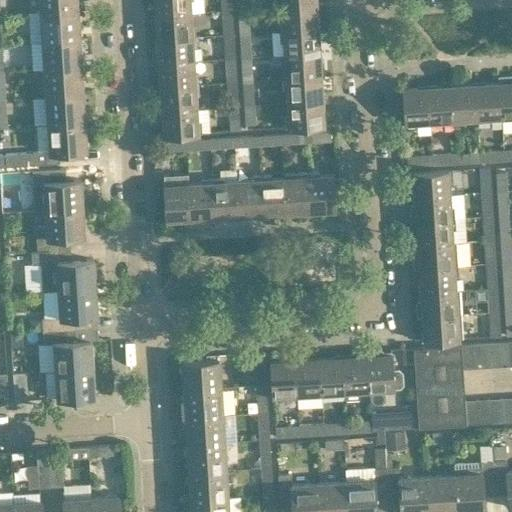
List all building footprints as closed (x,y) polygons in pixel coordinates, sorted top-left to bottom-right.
[(40,0),(41,14),(78,11),(77,0),(40,0)] [(156,7),(156,14),(190,12),(189,0),(155,0),(155,5),(153,6),(153,7),(156,7)] [(231,0),(220,0),(221,10),(232,10),(231,0)] [(236,0),(237,9),(248,8),(247,0),(236,0)] [(280,19),(280,30),(320,28),(319,27),(318,27),(318,13),(320,13),(320,12),(317,12),(317,4),(282,6),(283,19),(280,19)] [(248,8),(237,9),(239,28),(249,27),(248,8)] [(232,10),(221,10),(222,29),(233,28),(232,10)] [(41,14),(43,41),(80,39),(78,11),(41,14)] [(157,38),(196,36),(195,24),(191,25),(190,12),(156,14),(157,22),(154,22),(154,23),(157,23),(158,38),(157,38)] [(284,41),(285,54),(320,52),(319,44),(322,44),(322,43),(320,43),(319,29),(320,29),(320,28),(280,30),(281,41),(284,41)] [(159,55),(159,62),(193,60),(192,47),(197,47),(196,36),(157,38),(158,39),(159,53),(156,53),(156,55),(159,55)] [(250,37),(239,38),(240,57),(251,56),(250,37)] [(43,41),(44,69),(81,66),(80,39),(43,41)] [(234,39),(223,39),(224,58),(235,57),(234,39)] [(286,67),(283,67),(283,78),(322,76),(325,76),(324,59),(320,59),(320,52),(285,54),(286,67)] [(240,57),(242,81),(253,80),(251,56),(240,57)] [(235,57),(224,58),(225,77),(236,76),(235,57)] [(161,86),(160,86),(199,84),(198,72),(194,72),(193,60),(159,62),(160,70),(157,70),(157,71),(160,71),(161,86)] [(44,69),(46,96),(83,94),(81,66),(44,69)] [(502,119),(502,120),(511,119),(511,75),(499,77),(499,80),(502,119)] [(287,90),(288,102),(323,100),(322,93),(325,93),(325,91),(322,91),(321,77),(322,77),(322,76),(283,78),(284,90),(287,90)] [(483,82),(475,83),(478,117),(490,117),(490,120),(502,119),(499,80),(499,81),(484,82),(484,80),(483,80),(483,82)] [(452,83),(451,83),(454,123),(465,123),(464,118),(478,117),(475,83),(468,83),(468,81),(466,81),(467,83),(452,84),(452,83)] [(435,86),(428,86),(430,121),(442,120),(443,124),(454,123),(451,83),(451,84),(436,85),(436,83),(435,83),(435,86)] [(162,102),(162,110),(196,108),(195,96),(200,95),(199,84),(160,86),(160,87),(161,87),(162,102),(159,102),(159,103),(162,102)] [(430,121),(428,86),(420,87),(420,84),(418,84),(419,86),(404,87),(403,87),(405,126),(417,126),(417,121),(430,121)] [(253,86),(242,86),(243,105),(254,104),(253,86)] [(237,87),(226,87),(227,106),(238,105),(237,87)] [(46,96),(48,124),(85,121),(83,94),(46,96)] [(323,100),(288,102),(289,115),(285,115),(286,127),(325,124),(325,123),(324,123),(323,109),(326,109),(326,108),(323,108),(323,100)] [(254,104),(243,105),(245,123),(255,122),(254,104)] [(238,105),(227,106),(228,118),(239,117),(238,105)] [(196,108),(162,110),(163,118),(160,118),(160,119),(163,119),(164,133),(163,134),(163,135),(202,132),(201,120),(197,121),(196,108)] [(85,121),(48,124),(50,150),(0,153),(0,165),(59,162),(59,151),(87,149),(85,121)] [(330,129),(311,130),(312,142),(331,141),(330,129)] [(303,131),(282,132),(282,142),(304,141),(303,131)] [(282,132),(263,133),(264,144),(282,142),(282,132)] [(253,134),(234,135),(235,145),(253,144),(253,134)] [(235,145),(234,135),(213,136),(213,147),(235,145)] [(205,138),(186,139),(187,149),(205,148),(205,138)] [(187,149),(186,139),(167,141),(168,150),(187,149)] [(498,149),(480,151),(480,161),(499,160),(498,149)] [(480,151),(461,152),(462,162),(480,161),(480,151)] [(441,153),(432,154),(433,164),(441,164),(451,163),(451,152),(441,153)] [(426,154),(407,155),(407,166),(426,165),(426,154)] [(45,168),(32,169),(33,182),(35,209),(45,209),(83,206),(81,178),(66,179),(65,167),(45,168)] [(452,169),(411,171),(408,171),(409,186),(412,188),(414,188),(414,196),(449,193),(448,180),(453,180),(452,169)] [(494,170),(496,191),(507,190),(506,169),(494,170)] [(297,176),(285,177),(287,212),(295,211),(295,214),(296,214),(296,211),(310,211),(308,171),(297,172),(297,176)] [(319,171),(308,171),(310,211),(311,211),(312,211),(312,210),(326,210),(326,212),(328,212),(328,210),(333,209),(334,212),(335,212),(333,174),(320,175),(319,171)] [(480,172),(481,191),(491,191),(490,171),(480,172)] [(272,173),(260,174),(263,214),(264,214),(278,213),(278,215),(280,215),(280,212),(287,212),(285,177),(272,177),(272,173)] [(164,175),(167,220),(168,220),(182,219),(182,221),(184,221),(184,219),(191,218),(189,183),(188,174),(164,175)] [(250,179),(237,180),(239,215),(247,215),(247,217),(249,217),(248,215),(262,214),(263,214),(260,174),(249,175),(250,179)] [(224,176),(213,177),(215,217),(216,217),(230,216),(230,218),(232,218),(231,216),(239,215),(237,180),(224,181),(224,176)] [(202,182),(189,183),(191,218),(199,218),(199,220),(200,220),(200,218),(215,217),(213,177),(201,178),(202,182)] [(507,190),(496,191),(497,209),(508,208),(507,190)] [(481,191),(482,215),(493,214),(491,191),(481,191)] [(410,207),(411,220),(455,217),(454,206),(450,206),(449,193),(414,196),(415,204),(413,204),(410,207)] [(37,237),(37,250),(71,248),(70,236),(85,235),(83,206),(45,209),(47,236),(37,237)] [(454,217),(411,220),(412,234),(415,237),(417,236),(417,244),(451,241),(452,241),(456,241),(455,217),(454,217)] [(493,220),(483,221),(484,239),(494,238),(493,220)] [(509,220),(498,221),(499,238),(510,238),(509,220)] [(494,238),(484,239),(485,257),(495,256),(494,238)] [(510,238),(499,238),(500,256),(511,256),(510,238)] [(413,255),(414,268),(458,265),(456,241),(417,244),(418,252),(415,252),(413,255)] [(37,250),(32,250),(32,263),(41,263),(43,289),(59,288),(96,286),(94,258),(72,260),(71,248),(37,250)] [(420,284),(420,292),(455,289),(454,276),(458,276),(458,265),(414,268),(414,269),(419,268),(420,283),(417,283),(418,285),(420,284)] [(511,267),(501,268),(502,286),(511,285),(511,267)] [(496,268),(486,269),(487,287),(497,286),(496,268)] [(511,285),(502,286),(503,304),(511,303),(511,285)] [(42,316),(43,329),(76,327),(75,315),(98,314),(96,286),(59,288),(60,315),(42,316)] [(497,286),(487,287),(488,305),(499,304),(497,286)] [(416,303),(417,316),(461,313),(459,289),(455,289),(420,292),(421,300),(419,300),(416,303)] [(461,313),(417,316),(417,317),(422,317),(423,331),(421,332),(421,333),(423,333),(424,339),(421,339),(421,340),(441,339),(458,338),(462,338),(461,324),(461,313)] [(499,316),(489,317),(490,335),(490,336),(500,335),(499,316)] [(54,342),(56,369),(93,367),(91,338),(77,339),(76,327),(43,329),(44,343),(54,342)] [(510,340),(498,341),(499,365),(511,364),(510,340)] [(498,341),(486,342),(487,366),(499,365),(498,341)] [(486,342),(474,343),(475,367),(487,366),(486,342)] [(463,367),(461,343),(414,347),(415,361),(418,408),(419,426),(467,423),(465,399),(463,367)] [(475,367),(474,343),(461,343),(463,367),(475,367)] [(414,347),(404,347),(405,362),(415,361),(414,347)] [(381,349),(367,350),(370,393),(381,392),(381,388),(394,387),(400,386),(403,383),(402,372),(399,369),(393,369),(392,350),(391,350),(391,353),(384,353),(384,352),(381,349)] [(352,355),(344,356),(346,394),(346,399),(359,398),(359,394),(370,393),(367,350),(354,351),(351,354),(352,355)] [(321,356),(320,356),(322,396),(346,394),(344,356),(336,356),(336,353),(335,353),(335,356),(321,357),(321,356)] [(252,356),(254,384),(266,383),(265,355),(252,356)] [(303,358),(296,359),(298,393),(311,393),(311,397),(322,396),(320,356),(319,356),(319,357),(305,358),(305,355),(303,355),(303,358)] [(298,393),(296,359),(288,359),(288,356),(287,356),(287,359),(273,360),(273,359),(271,359),(274,399),(285,398),(285,394),(298,393)] [(183,361),(185,389),(221,387),(220,358),(183,361)] [(93,367),(56,369),(58,397),(95,395),(93,367)] [(13,371),(15,400),(29,399),(27,370),(13,371)] [(0,372),(0,400),(9,400),(7,372),(0,372)] [(185,389),(186,416),(223,414),(221,387),(185,389)] [(267,392),(256,393),(257,412),(269,411),(268,392),(267,392)] [(511,396),(501,397),(503,421),(511,420),(511,396)] [(501,397),(489,398),(491,421),(503,421),(501,397)] [(489,398),(477,399),(479,422),(491,421),(489,398)] [(479,422),(477,399),(465,399),(467,423),(479,422)] [(418,408),(371,411),(371,419),(372,429),(377,429),(384,428),(419,426),(418,408)] [(269,411),(257,412),(259,431),(270,431),(269,411)] [(186,416),(188,444),(225,442),(223,414),(186,416)] [(366,419),(347,420),(348,431),(367,430),(366,419)] [(347,420),(328,422),(329,433),(348,431),(347,420)] [(318,422),(300,423),(300,435),(319,433),(318,422)] [(300,423),(281,425),(281,436),(300,435),(300,423)] [(377,434),(375,434),(375,443),(385,442),(384,431),(384,428),(377,429),(377,434)] [(404,429),(384,431),(385,442),(386,449),(406,447),(404,429)] [(451,440),(451,429),(431,430),(432,441),(451,440)] [(326,449),(346,448),(345,437),(326,438),(326,449)] [(188,444),(190,471),(227,469),(225,442),(188,444)] [(116,444),(98,445),(99,455),(117,454),(116,444)] [(505,445),(494,446),(494,458),(505,457),(505,445)] [(88,446),(50,448),(50,456),(52,486),(64,485),(62,458),(89,457),(89,456),(88,446)] [(271,447),(260,448),(261,467),(272,466),(271,447)] [(375,468),(346,469),(347,480),(348,511),(377,511),(376,501),(388,500),(386,467),(385,447),(374,447),(375,468)] [(50,456),(37,457),(39,486),(52,486),(50,456)] [(507,459),(493,460),(496,493),(508,493),(509,507),(511,506),(511,469),(508,470),(507,459)] [(453,463),(454,473),(456,510),(485,508),(484,494),(496,493),(493,460),(453,463)] [(272,466),(261,467),(262,487),(273,487),(272,466)] [(400,466),(386,467),(388,500),(400,499),(400,511),(421,511),(429,511),(426,475),(400,477),(400,466)] [(190,471),(191,499),(228,496),(227,469),(190,471)] [(320,511),(319,482),(292,484),(291,473),(278,474),(280,507),(292,506),(292,511),(320,511)] [(454,473),(426,475),(429,511),(456,510),(454,473)] [(348,511),(347,480),(319,482),(320,511),(348,511)] [(12,491),(0,491),(0,511),(14,511),(13,501),(12,491)] [(120,511),(120,495),(91,496),(92,511),(120,511)] [(92,511),(91,496),(63,498),(63,511),(92,511)] [(229,511),(228,496),(191,499),(192,511),(229,511)] [(42,511),(42,500),(13,501),(14,511),(42,511)] [(264,503),(264,511),(274,511),(274,502),(264,503)]
